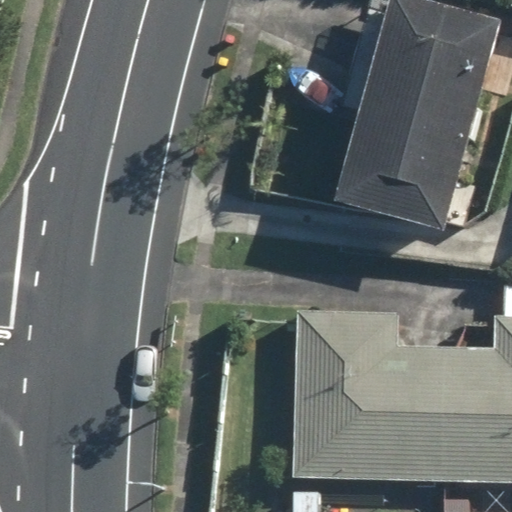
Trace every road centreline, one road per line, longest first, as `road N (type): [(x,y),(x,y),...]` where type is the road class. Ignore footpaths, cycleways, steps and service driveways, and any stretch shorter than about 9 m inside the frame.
road 1 (secondary): [(154,0),(118,119),(86,309)]
road 2 (secondary): [(74,390),(67,511)]
